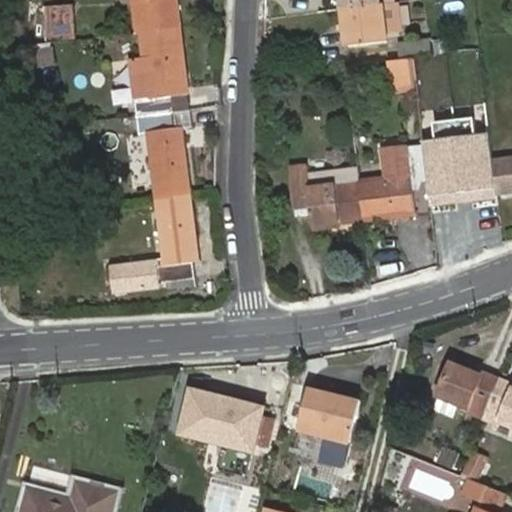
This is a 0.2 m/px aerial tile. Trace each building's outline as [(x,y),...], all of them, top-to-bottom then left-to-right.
[(132,0),(136,36),(143,35),(139,0),(132,0)] [(139,0),(143,35),(181,31),(177,0),(139,0)] [(343,0),(345,11),(384,6),(383,0),(343,0)] [(384,6),(345,11),(346,25),(352,24),(354,47),(388,43),(386,30),(402,28),(398,4),(384,6)] [(60,9),(59,39),(75,40),(77,11),(60,9)] [(352,24),(346,25),(348,47),(354,47),(352,24)] [(139,102),(141,117),(169,114),(167,98),(176,97),(184,96),(181,75),(186,75),(181,31),(143,35),(151,101),(139,102)] [(402,45),(403,60),(418,59),(436,56),(435,40),(402,45)] [(23,56),(26,73),(54,69),(53,53),(23,56)] [(418,61),(392,64),(396,96),(421,94),(418,61)] [(167,98),(169,114),(177,113),(176,97),(167,98)] [(177,113),(169,114),(172,132),(179,131),(177,113)] [(151,133),(159,201),(195,196),(190,150),(186,151),(184,130),(179,131),(172,132),(169,114),(141,117),(142,134),(151,133)] [(450,203),(500,197),(496,160),(447,166),(443,144),(427,146),(432,182),(447,179),(450,203)] [(388,180),(360,183),(365,221),(417,214),(414,184),(432,182),(427,146),(409,148),(384,150),(388,180)] [(511,157),(496,160),(500,197),(511,195),(511,157)] [(365,221),(360,183),(308,190),(305,168),(289,171),(292,206),(310,204),(314,228),(365,221)] [(195,196),(159,201),(164,255),(112,260),(116,297),(163,292),(163,285),(195,281),(193,264),(199,264),(197,242),(200,243),(195,196)] [(163,285),(163,292),(205,287),(200,243),(197,242),(199,264),(193,264),(195,281),(163,285)] [(490,409),(502,379),(487,373),(485,377),(454,365),(442,397),(472,410),(476,403),(490,409)] [(511,383),(502,379),(490,409),(491,410),(507,417),(504,423),(511,426),(511,383)] [(330,393),(331,388),(313,383),(302,426),(353,440),(362,402),(330,393)] [(363,397),(331,388),(330,393),(362,402),(363,397)] [(256,450),(257,444),(264,418),(266,410),(196,393),(186,433),(256,450)] [(487,416),(490,409),(476,403),(472,410),(487,416)] [(503,426),(504,423),(507,417),(491,410),(487,420),(503,426)] [(264,418),(257,444),(272,447),(278,421),(264,418)] [(476,452),(471,467),(481,472),(487,456),(476,452)] [(469,476),(463,493),(505,509),(511,492),(469,476)] [(34,490),(28,511),(114,511),(120,495),(84,485),(79,503),(34,490)]
